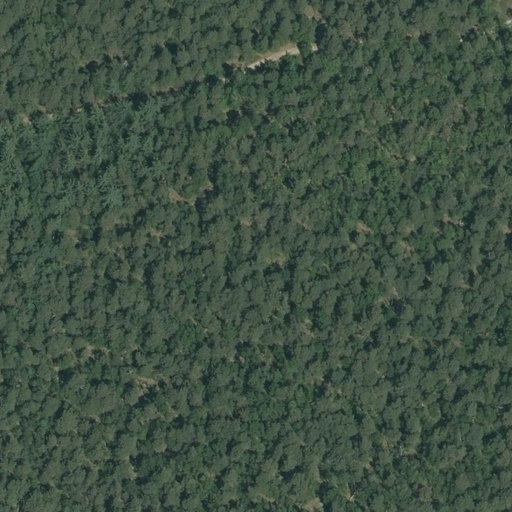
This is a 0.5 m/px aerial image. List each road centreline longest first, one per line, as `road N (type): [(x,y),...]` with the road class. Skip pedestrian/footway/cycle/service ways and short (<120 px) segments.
road 1 (track): [(142,511),(120,449),(69,398),(57,354),(73,310),(108,274),(131,229),(149,216),(239,192),(349,178),(458,151)]
road 2 (track): [(458,151),(477,138),(486,105),(473,35)]
